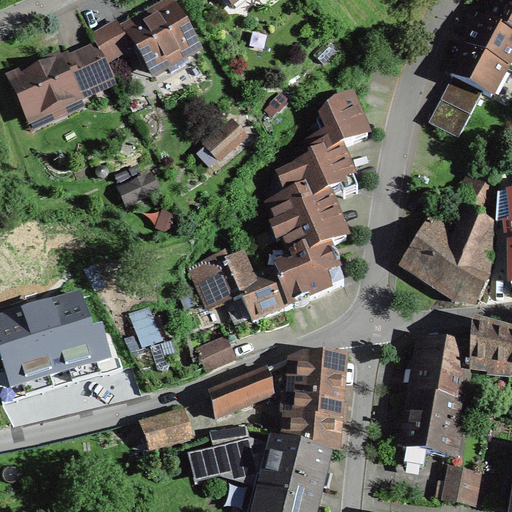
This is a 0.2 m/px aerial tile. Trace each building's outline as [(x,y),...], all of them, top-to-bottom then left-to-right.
[(511,0),(499,0),(488,22),(511,34),(511,0)] [(171,6),(129,30),(138,46),(153,73),(167,65),(171,72),(186,64),(182,56),(196,49),(171,6)] [(507,68),(511,59),(511,34),(488,22),(481,19),(466,48),(507,68)] [(106,63),(138,46),(129,30),(124,33),(118,22),(91,37),(97,47),(106,63)] [(97,47),(71,59),(86,92),(115,79),(106,63),(97,47)] [(492,98),(507,68),(466,48),(452,77),(454,78),(483,93),(492,98)] [(34,71),(12,82),(30,121),(52,111),(53,114),(64,109),(63,106),(88,95),(86,92),(71,59),(62,63),(60,59),(46,66),(44,63),(32,68),(34,71)] [(483,93),(454,78),(430,125),(459,140),(483,93)] [(336,104),(318,124),(324,139),(307,147),(313,163),(287,174),(296,195),(269,206),(278,227),(283,225),(289,239),(283,241),(289,256),(290,257),(316,246),(319,252),(328,248),(346,240),(328,196),(342,190),(340,184),(352,179),(340,149),(368,138),(352,98),(336,104)] [(203,148),(218,165),(247,139),(232,122),(203,148)] [(472,171),(453,205),(467,212),(495,226),(500,171),(481,159),(472,171)] [(340,184),(342,190),(355,185),(352,179),(340,184)] [(511,195),(499,198),(497,226),(511,222),(511,195)] [(462,256),(440,290),(458,300),(476,307),(492,274),(495,226),(467,212),(459,230),(435,212),(427,226),(462,256)] [(427,226),(402,265),(440,290),(462,256),(427,226)] [(319,252),(316,246),(290,257),(289,256),(285,257),(282,267),(276,270),(279,285),(277,286),(288,310),(345,285),(328,248),(319,252)] [(279,285),(276,270),(254,279),(244,256),(228,263),(224,255),(191,269),(204,302),(229,292),(233,302),(240,299),(250,325),(288,310),(277,286),(279,285)] [(80,294),(0,321),(0,356),(14,395),(111,362),(101,333),(94,336),(80,294)] [(471,367),(511,371),(511,330),(473,323),(473,349),(471,367)] [(224,337),(195,349),(205,371),(233,359),(224,337)] [(422,345),(413,393),(459,401),(465,402),(471,367),(473,349),(428,341),(422,345)] [(339,405),(343,357),(292,355),(285,440),(329,451),(337,420),(340,421),(342,405),(339,405)] [(266,370),(211,394),(216,419),(274,396),(266,370)] [(450,458),(459,401),(413,393),(403,450),(450,458)] [(188,438),(180,412),(141,423),(150,450),(188,438)] [(249,440),(246,428),(210,434),(214,449),(249,440)] [(315,511),(329,451),(285,440),(276,438),(274,447),(266,478),(257,511),(315,511)] [(195,455),(201,478),(222,473),(258,482),(259,476),(266,478),(274,447),(249,440),(214,449),(195,455)] [(480,481),(450,475),(444,504),(474,511),(480,481)]
